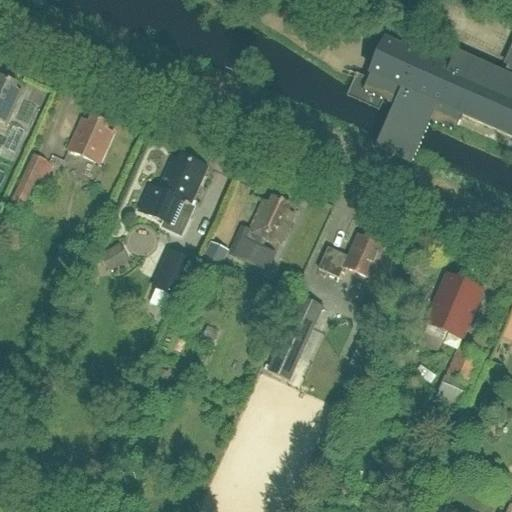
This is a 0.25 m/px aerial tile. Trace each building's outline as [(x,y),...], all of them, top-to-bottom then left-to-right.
[(362,94),(394,108),(393,111),(377,145),(375,151),(374,151),(412,168),(412,167),(415,161),(429,129),(431,124),(456,135),(457,134),(464,118),(511,139),(511,79),(504,76),(458,56),(451,71),(388,43),(386,42),(370,76),(366,86),(363,91),(362,94)] [(18,86),(0,78),(0,121),(8,125),(22,94),(15,91),(18,86)] [(110,126),(92,118),(89,126),(81,122),(68,152),(101,166),(114,134),(108,132),(110,126)] [(44,184),(52,167),(33,158),(12,204),(25,210),(39,181),(44,184)] [(201,167),(182,158),(180,164),(173,161),(159,192),(150,188),(139,213),(166,225),(176,202),(190,208),(205,175),(198,172),(201,167)] [(263,203),(250,233),(243,229),(231,256),(256,267),(263,249),(264,249),(267,240),(282,246),(294,216),(288,213),(290,208),(273,200),(270,207),(263,203)] [(142,236),(129,267),(139,271),(152,240),(142,236)] [(370,282),(384,250),(357,238),(348,259),(329,251),(320,271),(339,280),(343,270),(370,282)] [(217,278),(228,254),(210,245),(199,270),(217,278)] [(109,275),(130,263),(120,246),(99,258),(109,275)] [(174,268),(163,263),(151,290),(179,303),(196,265),(179,257),(174,268)] [(450,279),(429,328),(459,341),(481,292),(450,279)] [(275,356),(299,366),(323,310),(299,300),(275,356)] [(442,365),(447,353),(435,348),(429,359),(442,365)] [(470,388),(483,359),(459,349),(446,378),(470,388)] [(462,412),(472,390),(445,378),(436,401),(462,412)]
